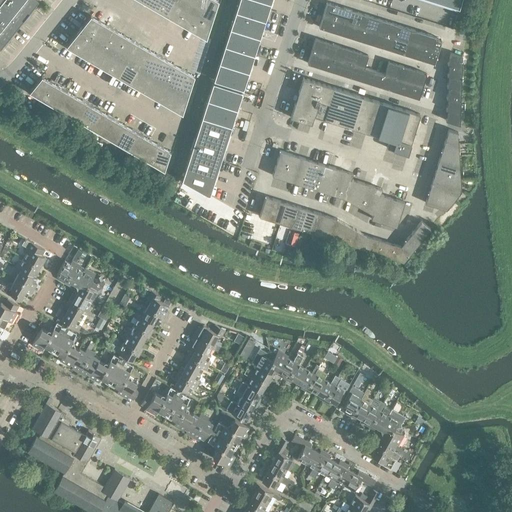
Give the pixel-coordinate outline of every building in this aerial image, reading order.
[(0,0),(0,48),(38,1),(36,0),(0,0)] [(157,0),(153,7),(166,14),(174,0),(157,0)] [(174,0),(166,14),(178,22),(188,5),(180,0),(174,0)] [(207,0),(190,0),(188,5),(200,12),(207,0)] [(207,0),(200,12),(212,19),(217,0),(207,0)] [(262,0),(238,0),(236,10),(264,20),(270,2),(262,0)] [(461,0),(432,0),(459,8),(461,0)] [(327,2),(323,13),(332,17),(336,5),(327,2)] [(178,22),(191,29),(200,12),(188,5),(178,22)] [(347,8),(336,5),(332,17),(343,20),(347,8)] [(357,11),(347,8),(343,20),(353,23),(357,11)] [(259,37),(264,20),(236,10),(230,28),(259,37)] [(368,14),(357,11),(353,23),(364,27),(368,14)] [(206,38),(212,19),(200,12),(191,29),(206,38)] [(319,26),(328,29),(332,17),(323,13),(319,26)] [(90,14),(78,30),(89,36),(99,19),(91,15),(90,14)] [(378,18),(368,14),(364,27),(374,30),(378,18)] [(328,29),(339,33),(343,20),(332,17),(328,29)] [(389,21),(378,18),(374,30),(385,33),(389,21)] [(112,27),(99,19),(89,36),(102,44),(112,27)] [(339,33),(349,36),(353,23),(343,20),(339,33)] [(399,24),(389,21),(385,33),(395,37),(399,24)] [(349,36),(360,39),(364,27),(353,23),(349,36)] [(410,28),(399,24),(395,37),(406,40),(410,28)] [(124,34),(112,27),(102,44),(114,51),(124,34)] [(360,39),(370,42),(374,30),(364,27),(360,39)] [(253,54),(259,37),(230,28),(225,45),(253,54)] [(420,31),(410,28),(406,40),(416,43),(420,31)] [(66,45),(80,53),(89,36),(78,30),(66,45)] [(370,42),(381,46),(385,33),(374,30),(370,42)] [(431,34),(420,31),(416,43),(427,47),(431,34)] [(381,46),(391,49),(395,37),(385,33),(381,46)] [(137,41),(124,34),(114,51),(127,58),(137,41)] [(438,36),(431,34),(427,47),(438,50),(441,40),(437,38),(438,36)] [(80,53),(92,61),(102,44),(89,36),(80,53)] [(391,49),(402,52),(406,40),(395,37),(391,49)] [(315,38),(311,50),(321,53),(325,41),(315,38)] [(402,52),(412,56),(416,43),(406,40),(402,52)] [(149,48),(137,41),(127,58),(139,65),(149,48)] [(335,44),(325,41),(321,53),(331,56),(335,44)] [(412,56),(423,59),(427,47),(416,43),(412,56)] [(92,61),(104,68),(114,51),(102,44),(92,61)] [(346,47),(335,44),(331,56),(342,59),(346,47)] [(248,71),(253,54),(225,45),(219,62),(248,71)] [(356,51),(346,47),(342,59),(352,63),(356,51)] [(434,63),(438,50),(427,47),(423,59),(434,63)] [(162,56),(149,48),(139,65),(152,73),(162,56)] [(311,50),(307,63),(317,65),(321,53),(311,50)] [(114,51),(104,68),(117,75),(127,58),(114,51)] [(368,54),(356,51),(352,63),(363,66),(364,66),(368,54)] [(462,55),(451,52),(447,63),(450,64),(462,67),(462,55)] [(317,65),(327,69),(331,56),(321,53),(317,65)] [(174,63),(162,56),(152,73),(164,80),(174,63)] [(327,69),(338,72),(342,59),(331,56),(327,69)] [(139,65),(127,58),(117,75),(129,82),(139,65)] [(338,72),(348,75),(352,63),(342,59),(338,72)] [(394,76),(398,64),(388,61),(384,73),(394,76)] [(242,88),(248,71),(219,62),(214,79),(242,88)] [(186,70),(174,63),(164,80),(176,87),(186,70)] [(348,75),(359,79),(363,66),(352,63),(348,75)] [(408,67),(398,64),(394,76),(404,80),(408,67)] [(461,79),(462,67),(450,64),(447,74),(450,75),(461,79)] [(129,82),(142,90),(152,73),(139,65),(129,82)] [(359,79),(369,82),(373,69),(364,66),(363,66),(359,79)] [(426,73),(408,67),(404,80),(422,85),(426,73)] [(369,82),(380,85),(384,73),(373,69),(369,82)] [(194,74),(186,70),(176,87),(188,94),(194,74)] [(142,90),(154,97),(164,80),(152,73),(142,90)] [(380,85),(390,89),(394,76),(384,73),(380,85)] [(42,75),(29,91),(40,98),(50,80),(42,75)] [(461,90),(461,79),(450,75),(446,86),(449,87),(461,90)] [(323,118),(333,86),(302,76),(289,116),(310,123),(313,114),(323,118)] [(390,89),(401,92),(404,80),(394,76),(390,89)] [(40,98),(53,105),(63,87),(50,80),(40,98)] [(154,97),(167,104),(176,87),(164,80),(154,97)] [(418,97),(422,85),(404,80),(401,92),(418,97)] [(213,82),(207,99),(236,108),(242,91),(213,82)] [(333,121),(343,89),(333,86),(323,118),(333,121)] [(53,105),(65,112),(75,95),(63,87),(53,105)] [(182,113),(188,94),(176,87),(167,104),(182,113)] [(461,90),(449,87),(446,97),(449,98),(460,102),(461,90)] [(333,121),(354,127),(364,96),(343,89),(333,121)] [(65,112),(78,119),(88,102),(75,95),(65,112)] [(354,127),(375,134),(385,102),(364,96),(354,127)] [(460,113),(460,102),(449,98),(445,109),(448,109),(460,113)] [(207,99),(202,116),(231,125),(236,108),(207,99)] [(78,119),(90,127),(100,109),(88,102),(78,119)] [(396,138),(400,128),(406,109),(385,102),(375,134),(387,138),(396,141),(396,138)] [(100,109),(90,127),(103,134),(113,116),(100,109)] [(412,132),(418,113),(406,109),(400,128),(412,132)] [(459,124),(460,113),(448,109),(445,119),(459,124)] [(115,141),(125,124),(113,116),(103,134),(115,141)] [(231,125),(202,116),(196,133),(225,142),(231,125)] [(115,141),(128,148),(138,131),(125,124),(115,141)] [(396,138),(409,142),(412,132),(400,128),(396,138)] [(445,139),(458,143),(457,131),(448,128),(445,139)] [(150,138),(138,131),(128,148),(140,156),(150,138)] [(196,133),(191,150),(220,160),(225,142),(196,133)] [(140,156),(152,163),(162,145),(150,138),(140,156)] [(384,146),(405,153),(409,142),(396,138),(396,141),(387,138),(384,146)] [(445,139),(442,149),(459,155),(458,143),(445,139)] [(164,169),(170,150),(162,145),(152,163),(163,169),(164,169)] [(438,160),(459,166),(459,155),(442,149),(438,160)] [(191,150),(186,167),(214,177),(220,160),(191,150)] [(301,156),(280,150),(272,174),(293,181),(301,156)] [(304,184),(312,159),(301,156),(293,181),(304,184)] [(314,187),(322,163),(312,159),(304,184),(314,187)] [(459,166),(438,160),(435,170),(460,178),(459,166)] [(322,163),(314,187),(334,194),(342,169),(322,163)] [(186,167),(182,180),(206,193),(209,194),(214,177),(186,167)] [(345,197),(352,172),(342,169),(334,194),(345,197)] [(432,181),(461,190),(460,178),(435,170),(432,181)] [(364,207),(371,184),(352,172),(345,197),(364,207)] [(453,199),(461,190),(432,181),(429,191),(453,199)] [(373,218),(380,193),(382,187),(371,184),(364,207),(373,213),(371,217),(373,218)] [(425,201),(446,208),(453,199),(429,191),(425,201)] [(373,218),(383,221),(390,196),(380,193),(373,218)] [(287,202),(266,195),(259,215),(280,222),(287,202)] [(396,225),(404,201),(390,196),(383,221),(396,225)] [(290,225),(297,205),(287,202),(280,222),(290,225)] [(300,228),(307,208),(297,205),(290,225),(300,228)] [(310,231),(317,211),(307,208),(300,228),(310,231)] [(320,234),(327,214),(317,211),(310,231),(320,234)] [(330,238),(337,218),(327,214),(320,234),(330,238)] [(341,241),(346,223),(337,218),(330,238),(341,241)] [(422,237),(430,228),(421,220),(413,229),(422,237)] [(351,244),(356,228),(346,223),(341,241),(351,244)] [(361,247),(365,233),(356,228),(351,244),(361,247)] [(415,246),(422,237),(413,229),(405,239),(415,246)] [(371,250),(375,237),(366,234),(365,233),(361,247),(371,250)] [(23,256),(41,267),(47,256),(42,253),(45,248),(34,242),(25,237),(23,242),(26,245),(23,250),(26,251),(23,256)] [(381,253),(385,240),(375,237),(371,250),(381,253)] [(403,260),(415,246),(405,239),(400,245),(395,243),(391,256),(403,260)] [(391,256),(395,243),(385,240),(381,253),(391,256)] [(41,267),(23,256),(20,262),(18,260),(15,265),(18,266),(18,265),(33,274),(33,273),(36,275),(41,267)] [(78,258),(74,256),(71,262),(64,259),(57,272),(60,274),(58,277),(65,281),(76,261),(78,258)] [(65,281),(71,285),(73,282),(76,283),(84,270),(83,270),(78,267),(80,264),(76,261),(65,281)] [(18,265),(18,266),(16,270),(19,271),(16,277),(34,287),(37,282),(35,281),(37,276),(36,275),(33,273),(33,274),(18,265)] [(94,287),(97,283),(91,280),(96,273),(85,267),(83,270),(84,270),(76,283),(76,284),(77,287),(88,284),(94,287)] [(34,287),(16,277),(13,282),(10,280),(7,286),(12,289),(9,294),(21,300),(24,295),(26,296),(29,290),(32,292),(34,287)] [(88,284),(77,287),(77,290),(91,298),(91,299),(94,301),(105,282),(102,280),(99,284),(97,283),(94,287),(88,284)] [(69,298),(89,309),(91,305),(89,303),(91,299),(91,298),(77,290),(76,293),(73,291),(69,298)] [(147,305),(166,316),(169,311),(166,310),(169,304),(158,298),(160,294),(152,290),(147,298),(150,300),(147,305)] [(129,302),(132,297),(125,294),(123,299),(129,302)] [(0,301),(0,300),(0,312),(7,317),(6,318),(11,321),(17,310),(15,309),(18,304),(7,298),(4,303),(0,301)] [(89,309),(69,298),(66,304),(68,306),(67,309),(81,317),(84,312),(87,313),(89,309)] [(166,316),(147,305),(144,310),(141,309),(139,312),(139,313),(153,321),(158,324),(161,319),(163,320),(166,316)] [(110,310),(104,307),(100,314),(101,315),(101,316),(106,319),(110,310)] [(81,317),(67,309),(65,311),(62,310),(58,317),(78,328),(80,324),(78,322),(81,317)] [(139,313),(139,312),(136,311),(134,315),(137,317),(134,322),(151,332),(154,327),(151,325),(153,321),(139,313)] [(101,328),(106,319),(101,316),(100,317),(100,316),(97,321),(97,322),(95,325),(101,328)] [(151,332),(134,322),(131,327),(128,326),(125,330),(143,340),(145,335),(149,337),(151,332)] [(194,332),(216,344),(218,340),(215,338),(218,333),(221,335),(225,329),(215,323),(212,329),(203,324),(201,327),(198,325),(194,332)] [(43,343),(50,331),(41,326),(32,343),(42,349),(45,344),(43,343)] [(53,327),(50,331),(43,343),(45,344),(54,349),(63,332),(59,330),(56,328),(53,327)] [(143,340),(125,330),(123,334),(126,336),(123,341),(140,351),(143,346),(140,344),(143,340)] [(73,338),(69,336),(66,334),(63,332),(54,349),(62,354),(63,354),(70,342),(73,338)] [(216,344),(194,332),(191,339),(194,340),(192,343),(196,346),(197,345),(207,352),(208,351),(210,346),(214,348),(216,344)] [(250,336),(247,342),(252,345),(255,339),(250,336)] [(140,351),(123,341),(120,346),(117,345),(115,349),(124,354),(132,359),(135,354),(138,355),(140,351)] [(70,342),(63,354),(62,354),(60,359),(70,364),(71,362),(79,348),(70,342)] [(197,345),(196,346),(195,348),(192,346),(188,353),(208,364),(210,360),(208,358),(211,353),(208,351),(207,352),(197,345)] [(71,369),(78,373),(91,349),(87,346),(85,349),(79,346),(79,348),(71,362),(74,364),(71,369)] [(272,371),(275,370),(270,351),(267,351),(259,347),(252,361),(258,364),(272,371)] [(90,373),(98,359),(99,357),(93,354),(95,351),(91,349),(78,373),(85,376),(87,371),(90,373)] [(270,351),(275,370),(278,369),(279,370),(286,356),(287,356),(288,355),(278,349),(276,352),(273,350),(270,351)] [(208,364),(188,353),(184,360),(187,361),(186,364),(200,372),(203,367),(206,368),(208,364)] [(286,356),(279,370),(283,372),(282,375),(286,378),(296,361),(293,360),(287,356),(286,356)] [(100,375),(107,363),(98,359),(90,373),(89,375),(99,381),(101,376),(100,375)] [(116,362),(113,360),(109,359),(107,363),(100,375),(101,376),(110,381),(119,364),(116,362)] [(305,367),(299,363),(296,361),(286,378),(291,381),(293,377),(297,380),(305,367)] [(123,366),(119,364),(110,381),(120,386),(127,375),(129,370),(126,368),(123,366)] [(200,372),(186,364),(184,367),(181,365),(178,372),(197,383),(199,379),(197,377),(200,372)] [(253,373),(269,382),(270,382),(272,378),(269,376),(272,371),(258,364),(254,370),(253,373)] [(300,386),(305,388),(315,372),(312,370),(305,367),(297,380),(302,383),(300,386)] [(311,388),(316,391),(324,377),(327,372),(318,367),(315,372),(305,388),(310,391),(311,388)] [(219,384),(224,374),(219,371),(213,380),(219,384)] [(333,377),(338,381),(341,377),(338,375),(340,372),(337,371),(335,374),(335,373),(333,377)] [(176,380),(175,383),(183,388),(189,391),(192,386),(198,389),(200,385),(197,383),(178,372),(174,378),(176,380)] [(251,376),(247,382),(261,390),(264,385),(267,387),(269,382),(253,373),(251,376)] [(127,375),(120,386),(117,391),(127,396),(128,395),(133,398),(142,383),(127,375)] [(324,377),(316,391),(321,393),(319,396),(324,399),(333,383),(330,381),(324,377)] [(261,390),(247,382),(244,389),(242,392),(259,401),(262,396),(259,395),(261,390)] [(333,383),(324,399),(328,402),(330,399),(335,402),(343,388),(336,384),(333,383)] [(145,407),(154,412),(156,413),(159,408),(157,407),(164,396),(154,390),(152,394),(147,391),(141,402),(146,405),(145,407)] [(173,394),(170,392),(167,391),(164,396),(157,407),(159,408),(168,413),(177,396),(173,394)] [(240,395),(237,401),(251,409),(253,404),(256,406),(259,401),(242,392),(240,395)] [(346,412),(351,414),(360,398),(357,396),(350,392),(342,405),(348,409),(346,412)] [(186,402),(183,400),(180,398),(177,396),(168,413),(176,418),(177,418),(184,407),(186,402)] [(360,398),(351,414),(355,417),(356,415),(361,418),(362,416),(369,403),(363,399),(360,398)] [(64,471),(53,491),(90,511),(99,511),(100,511),(102,511),(168,511),(174,501),(159,492),(147,511),(142,511),(119,498),(131,477),(115,467),(105,485),(81,472),(101,436),(88,429),(85,434),(68,424),(71,419),(60,413),(62,410),(46,401),(32,426),(41,431),(39,436),(37,435),(28,451),(64,471)] [(231,411),(248,421),(251,415),(248,414),(251,409),(237,401),(233,408),(231,411)] [(365,422),(369,425),(379,408),(376,407),(369,403),(362,416),(366,419),(365,422)] [(376,425),(381,427),(388,414),(388,413),(390,410),(384,406),(382,410),(379,408),(369,425),(374,427),(376,425)] [(193,412),(192,412),(184,407),(177,418),(176,418),(174,423),(184,429),(185,427),(184,427),(193,412)] [(382,431),(402,425),(401,423),(405,415),(392,408),(392,407),(390,410),(388,413),(388,414),(381,427),(381,428),(382,431)] [(184,427),(185,427),(187,429),(185,431),(192,435),(204,414),(200,411),(198,414),(193,411),(192,412),(193,412),(184,427)] [(203,438),(205,436),(210,427),(212,422),(207,419),(208,416),(204,414),(192,435),(199,439),(200,436),(203,438)] [(234,417),(229,426),(240,433),(245,436),(251,426),(234,417)] [(240,433),(229,426),(224,423),(222,427),(220,430),(218,433),(235,442),(240,433)] [(402,425),(382,431),(383,434),(396,442),(396,443),(398,444),(404,433),(401,432),(403,428),(402,425)] [(218,433),(216,437),(215,440),(213,443),(218,446),(229,453),(230,451),(235,442),(218,433)] [(307,462),(315,448),(310,445),(311,442),(295,433),(291,439),(303,446),(297,456),(307,462)] [(396,442),(383,434),(380,439),(377,437),(374,442),(391,452),(393,449),(396,443),(396,442)] [(276,455),(273,460),(287,468),(291,470),(294,463),(291,461),(292,458),(281,452),(288,440),(282,436),(273,453),(276,455)] [(391,452),(374,442),(372,446),(375,448),(372,454),(386,462),(390,454),(391,452)] [(218,446),(212,455),(229,465),(235,454),(230,451),(229,453),(218,446)] [(400,453),(411,458),(414,452),(404,446),(400,453)] [(315,448),(307,462),(313,466),(316,467),(326,450),(321,448),(319,451),(315,448)] [(326,473),(333,459),(329,456),(330,453),(326,450),(316,467),(313,466),(311,470),(317,473),(319,469),(326,473)] [(333,459),(326,473),(332,476),(335,478),(344,461),(340,459),(338,461),(333,459)] [(287,468),(273,460),(270,465),(267,463),(265,468),(282,477),(280,480),(284,482),(287,476),(283,474),(287,468)] [(344,483),(352,469),(347,467),(349,464),(344,461),(335,478),(332,476),(330,480),(336,483),(338,480),(344,483)] [(282,477),(265,468),(262,472),(265,474),(262,479),(276,487),(280,480),(282,477)] [(352,469),(344,483),(354,489),(361,478),(372,485),(375,479),(359,469),(357,472),(352,469)] [(317,473),(311,470),(307,477),(310,479),(312,475),(315,477),(317,473)] [(254,493),(268,501),(272,503),(276,497),(279,499),(281,495),(257,482),(254,487),(257,488),(254,493)] [(350,503),(364,511),(366,506),(370,508),(379,491),(373,488),(366,499),(356,493),(350,503)] [(268,501),(254,493),(251,498),(248,496),(246,501),(262,511),(261,511),(266,511),(268,510),(264,508),(268,501)] [(243,511),(261,511),(262,511),(246,501),(243,506),(246,507),(243,511)] [(363,511),(364,511),(350,503),(346,510),(344,511),(363,511)]
